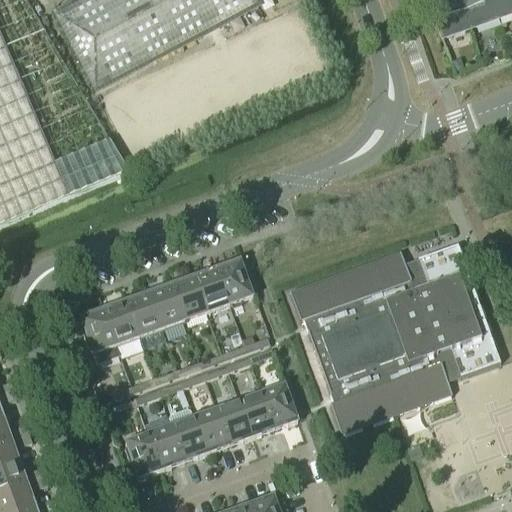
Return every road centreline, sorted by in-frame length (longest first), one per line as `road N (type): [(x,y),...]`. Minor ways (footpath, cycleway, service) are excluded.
road 1 (tertiary): [(90,511),(22,318),(31,283),(64,262),(361,154),(394,119)]
road 2 (residential): [(318,511),(302,468),(181,511)]
road 3 (tertiary): [(394,119),(360,0)]
road 4 (residential): [(394,119),(444,127),(511,103)]
